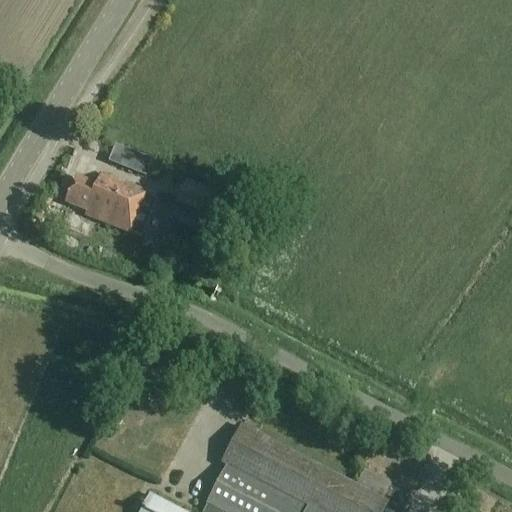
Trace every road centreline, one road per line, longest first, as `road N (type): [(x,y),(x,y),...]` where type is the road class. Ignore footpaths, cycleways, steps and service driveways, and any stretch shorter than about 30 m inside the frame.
road 1 (unclassified): [(511,480),(186,309),(0,239)]
road 2 (tertiary): [(0,199),(122,0)]
